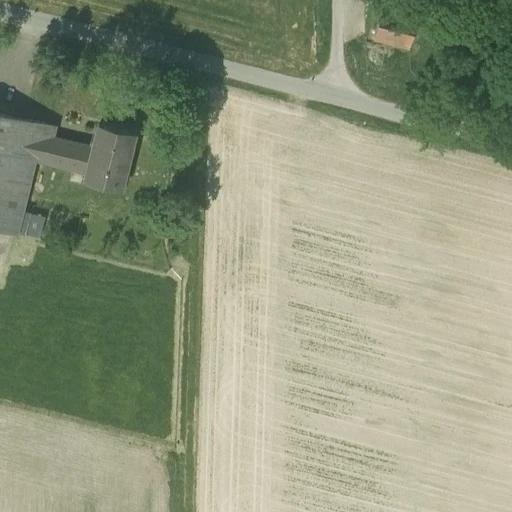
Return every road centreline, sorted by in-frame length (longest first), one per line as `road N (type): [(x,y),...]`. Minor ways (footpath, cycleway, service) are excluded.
road 1 (unclassified): [(0,9),(334,95)]
road 2 (unclassified): [(334,95),(511,140)]
